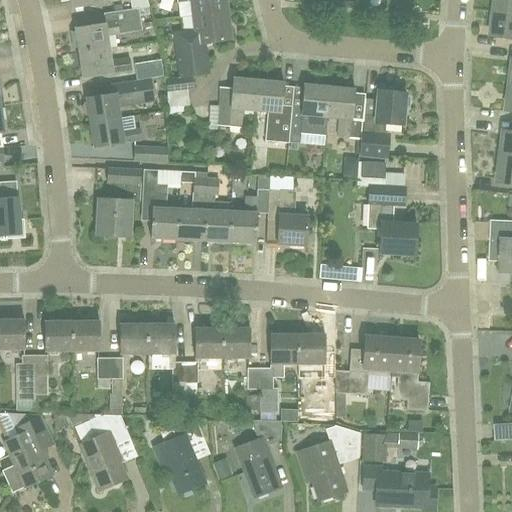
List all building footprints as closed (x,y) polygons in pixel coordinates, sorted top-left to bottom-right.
[(70,0),(72,9),(102,5),(102,4),(120,1),(119,0),(70,0)] [(177,0),(180,17),(190,16),(191,18),(227,12),(225,0),(177,0)] [(511,0),(496,0),(495,11),(511,12),(511,0)] [(75,28),(75,31),(70,32),(73,49),(78,48),(79,54),(109,49),(107,37),(125,34),(142,31),(140,15),(150,13),(149,7),(127,10),(127,11),(103,14),(105,24),(75,28)] [(511,12),(495,11),(492,37),(511,39),(511,12)] [(191,18),(192,31),(175,33),(181,77),(167,79),(169,92),(192,89),(191,77),(208,75),(203,44),(231,40),(227,12),(191,18)] [(109,49),(79,54),(83,79),(113,74),(113,73),(131,70),(129,59),(111,62),(109,49)] [(135,81),(156,77),(154,63),(148,64),(147,60),(133,62),(135,81)] [(120,119),(118,106),(154,100),(150,79),(97,88),(99,96),(86,98),(86,102),(85,103),(83,105),(83,107),(82,108),(82,110),(83,112),(84,114),(85,115),(87,116),(88,117),(90,124),(120,119)] [(242,111),(255,112),(258,81),(233,79),(232,89),(230,109),(218,108),(217,127),(229,128),(240,129),(242,111)] [(283,84),(258,81),(255,112),(268,113),(266,131),(265,141),(288,144),(290,114),(280,113),(283,84)] [(325,133),(326,119),(329,88),(303,85),(300,115),(290,114),(288,144),(299,145),(300,131),(325,133)] [(354,90),(329,88),(326,119),(338,120),(337,138),(360,140),(362,121),(351,120),(354,90)] [(405,95),(393,94),(393,91),(391,89),(382,88),(379,90),(379,92),(377,92),(377,98),(364,97),(362,115),(362,121),(360,140),(359,155),(386,158),(388,137),(383,137),(384,125),(402,127),(404,110),(407,110),(409,108),(410,99),(408,97),(405,97),(405,95)] [(140,129),(135,129),(133,117),(120,119),(90,124),(93,149),(124,145),(124,143),(142,140),(140,129)] [(511,130),(506,129),(503,156),(511,157),(511,130)] [(168,148),(134,147),(133,162),(167,164),(168,148)] [(511,157),(503,156),(500,181),(511,182),(511,157)] [(383,181),(384,174),(384,164),(362,163),(361,180),(383,181)] [(129,203),(139,203),(141,170),(107,168),(106,185),(114,185),(114,200),(98,200),(97,236),(128,238),(129,203)] [(165,209),(165,193),(167,185),(157,185),(157,171),(143,171),(140,222),(151,222),(150,238),(177,240),(178,210),(165,209)] [(202,241),(206,174),(180,173),(180,183),(193,184),(191,210),(178,210),(177,240),(202,241)] [(218,179),(207,179),(207,174),(206,174),(202,241),(229,242),(230,212),(214,211),(215,196),(217,196),(218,179)] [(404,188),(368,187),(366,230),(379,230),(378,254),(415,256),(417,225),(392,224),(393,205),(404,206),(404,188)] [(267,215),(268,196),(268,191),(268,190),(257,190),(257,198),(245,197),(244,213),(230,212),(229,242),(256,244),(258,214),(267,215)] [(279,192),(268,191),(268,196),(267,215),(267,220),(277,221),(276,245),(306,246),(307,218),(294,217),(295,193),(279,192)] [(16,200),(17,200),(17,199),(0,200),(0,236),(6,236),(6,240),(24,238),(23,220),(19,221),(18,212),(17,212),(16,200)] [(500,273),(511,273),(511,224),(492,224),(491,234),(490,261),(501,261),(500,273)] [(0,321),(0,350),(24,351),(24,321),(0,321)] [(72,353),(72,323),(44,323),(44,352),(72,353)] [(72,323),(72,353),(98,353),(98,323),(72,323)] [(119,356),(148,355),(147,326),(119,326),(119,356)] [(147,326),(148,355),(174,355),(174,326),(147,326)] [(222,359),(222,329),(194,329),(194,359),(222,359)] [(222,329),(222,359),(250,359),(250,330),(222,329)] [(264,367),(260,367),(260,388),(260,422),(275,422),(275,413),(278,413),(278,389),(273,389),(273,384),(273,378),(284,378),(284,366),(297,366),(297,336),(270,336),(270,367),(264,367)] [(297,336),(297,366),(324,366),(324,336),(297,336)] [(334,369),(334,390),(334,393),(365,396),(367,376),(389,378),(389,371),(392,341),(365,338),(362,374),(354,373),(335,372),(335,369),(334,369)] [(429,383),(414,382),(415,373),(416,373),(419,343),(392,341),(389,371),(389,378),(397,378),(396,389),(401,400),(405,400),(405,410),(427,412),(427,405),(429,383)] [(34,402),(34,357),(29,357),(22,357),(22,364),(15,365),(16,402),(17,402),(17,407),(31,407),(31,402),(34,402)] [(47,377),(47,357),(39,357),(34,357),(34,402),(35,402),(35,396),(47,396),(47,377)] [(109,380),(109,360),(103,360),(97,360),(97,380),(97,390),(110,390),(110,380),(109,380)] [(121,416),(121,380),(122,380),(122,360),(114,360),(109,360),(109,380),(110,380),(111,380),(111,394),(109,394),(109,415),(121,416)] [(178,363),(172,363),(171,384),(184,384),(184,363),(178,363)] [(189,363),(184,363),(184,384),(196,384),(197,384),(197,363),(189,363)] [(260,388),(260,367),(254,367),(247,367),(248,389),(260,388)] [(320,422),(332,422),(331,411),(320,411),(320,422)] [(48,459),(44,450),(47,449),(54,445),(41,416),(7,414),(6,412),(0,414),(0,430),(5,442),(4,443),(15,467),(3,472),(13,492),(25,487),(25,488),(51,476),(44,461),(48,459)] [(99,492),(126,480),(116,456),(118,454),(115,446),(121,443),(130,440),(120,417),(94,416),(95,419),(83,423),(91,441),(79,446),(99,492)] [(162,474),(168,472),(177,495),(205,484),(188,442),(195,439),(202,437),(195,419),(154,419),(164,444),(158,446),(151,448),(162,474)] [(280,441),(280,422),(275,422),(260,422),(250,421),(257,441),(235,449),(253,498),(280,488),(265,447),(272,444),(280,441)] [(346,492),(337,466),(351,461),(358,459),(359,434),(335,427),(325,430),(329,441),(295,452),(305,484),(312,482),(318,502),(346,492)] [(363,434),(362,462),(385,464),(386,435),(363,434)] [(397,434),(397,450),(417,450),(418,434),(397,434)] [(426,489),(426,476),(383,474),(383,466),(362,465),(361,491),(369,492),(376,492),(375,507),(423,509),(423,511),(433,511),(434,489),(426,489)]
